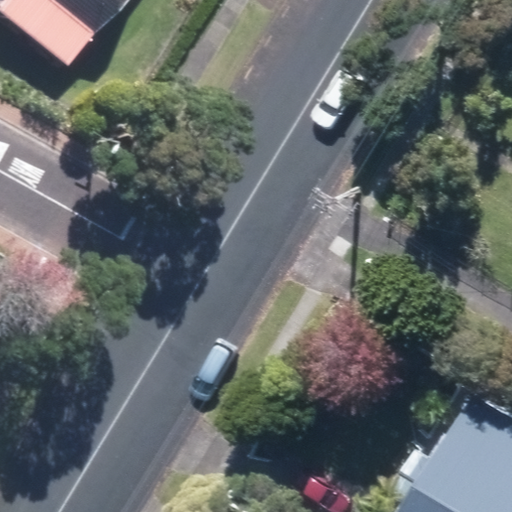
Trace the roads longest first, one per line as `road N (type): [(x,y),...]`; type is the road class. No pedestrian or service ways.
road 1 (tertiary): [(201,279),(372,0)]
road 2 (tertiary): [(61,511),(201,279)]
road 3 (residential): [(0,169),(201,279)]
